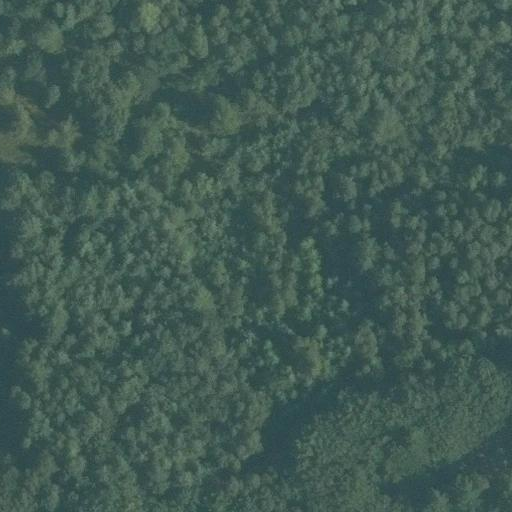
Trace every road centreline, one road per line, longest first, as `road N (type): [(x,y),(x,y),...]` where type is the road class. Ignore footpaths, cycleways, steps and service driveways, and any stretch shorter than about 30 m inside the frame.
road 1 (track): [(0,481),(123,507),(154,505),(283,456)]
road 2 (track): [(283,456),(356,421),(511,370)]
